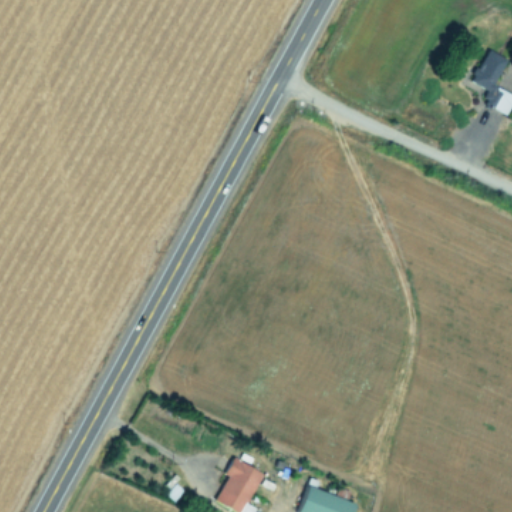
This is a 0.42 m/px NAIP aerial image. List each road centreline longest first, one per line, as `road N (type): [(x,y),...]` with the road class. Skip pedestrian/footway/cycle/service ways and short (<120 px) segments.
road 1 (primary): [(42,511),(321,0)]
road 2 (residential): [(278,79),(511,191)]
